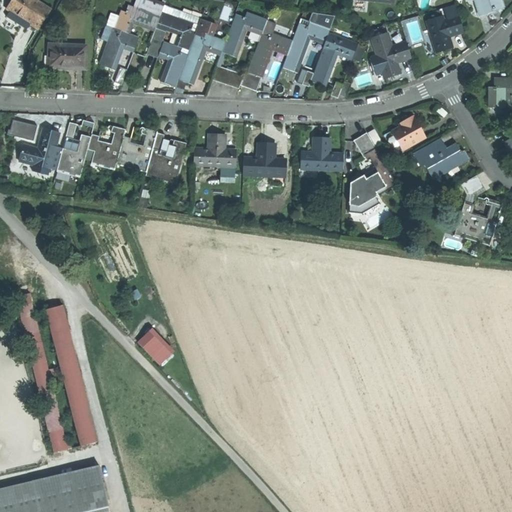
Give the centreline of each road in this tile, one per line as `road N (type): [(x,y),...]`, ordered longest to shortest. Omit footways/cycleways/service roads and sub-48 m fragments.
road 1 (track): [(511,268),(0,192)]
road 2 (residential): [(441,82),(337,112),(0,97)]
road 3 (track): [(285,511),(95,311)]
road 4 (unknown): [(80,295),(96,415),(121,511)]
road 5 (residential): [(95,311),(0,210)]
road 6 (residential): [(441,82),(511,183)]
